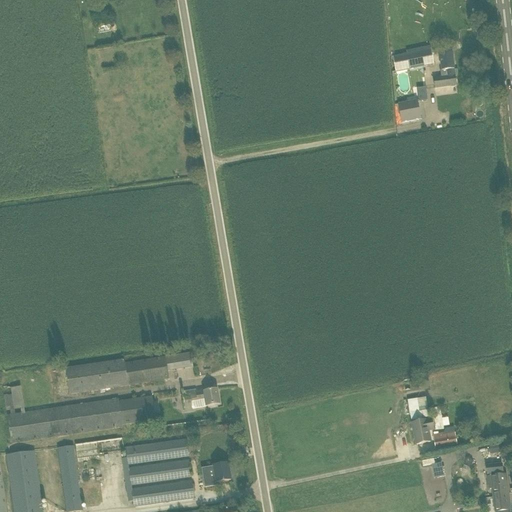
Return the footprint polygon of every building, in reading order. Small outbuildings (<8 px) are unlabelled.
[(109,25),(96,27),(99,45),(112,43),(116,43),(117,43),(115,24),(114,24),(109,25)] [(434,65),(431,49),(392,57),(396,73),(434,65)] [(456,86),(452,53),(440,55),(442,70),(440,71),(440,78),(434,79),(435,88),(456,86)] [(417,101),(398,105),(402,123),(420,119),(417,101)] [(159,381),(169,379),(168,370),(192,366),(190,353),(125,364),(125,360),(66,369),(69,390),(70,395),(159,381)] [(123,426),(156,422),(152,397),(119,402),(118,399),(25,413),(21,387),(11,389),(12,395),(4,396),(6,408),(10,407),(11,415),(7,416),(11,445),(123,428),(123,426)] [(181,393),(184,411),(219,405),(217,390),(197,393),(196,391),(181,393)] [(428,411),(426,398),(407,401),(410,414),(428,411)] [(440,408),(432,409),(435,431),(442,430),(444,429),(443,427),(442,419),(440,408)] [(474,419),(463,421),(465,431),(476,429),(474,419)] [(426,422),(425,421),(412,424),(416,445),(430,442),(428,429),(433,428),(431,421),(426,422)] [(455,432),(433,436),(435,448),(457,444),(455,432)] [(77,445),(86,501),(125,495),(117,439),(77,445)] [(128,465),(188,457),(185,439),(126,448),(128,465)] [(500,444),(489,446),(490,455),(502,453),(501,452),(506,451),(505,445),(501,446),(500,444)] [(57,449),(66,511),(79,511),(83,511),(74,447),(57,449)] [(6,456),(13,511),(43,511),(35,452),(6,456)] [(468,459),(464,465),(469,468),(473,461),(468,459)] [(131,486),(191,477),(188,460),(129,468),(131,486)] [(441,463),(431,465),(434,479),(444,477),(441,463)] [(204,469),(201,469),(205,488),(218,485),(217,483),(231,480),(228,465),(204,469)] [(490,477),(488,477),(489,489),(492,489),(495,511),(510,511),(505,475),(490,477)] [(135,507),(194,498),(192,480),(132,489),(135,507)]
